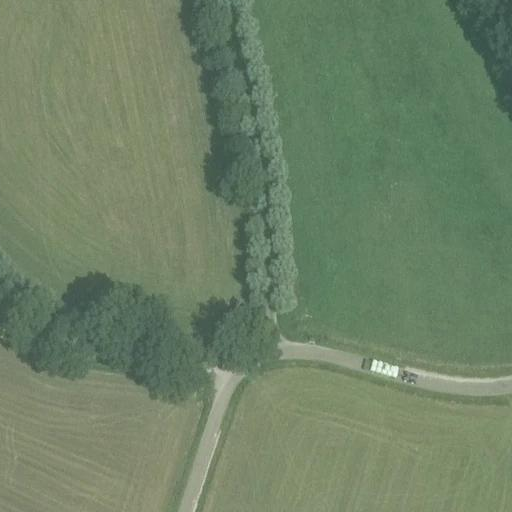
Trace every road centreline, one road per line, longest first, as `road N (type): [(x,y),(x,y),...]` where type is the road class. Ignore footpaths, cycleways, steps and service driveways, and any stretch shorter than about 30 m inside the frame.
road 1 (unclassified): [(186,511),(229,383),(260,357),(307,354),(453,389),(511,388)]
road 2 (track): [(229,383),(0,329)]
